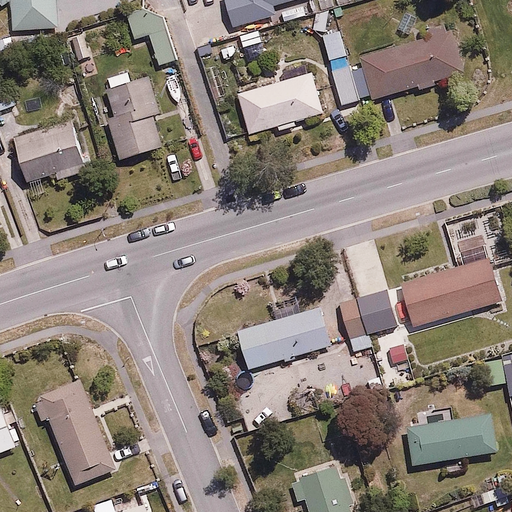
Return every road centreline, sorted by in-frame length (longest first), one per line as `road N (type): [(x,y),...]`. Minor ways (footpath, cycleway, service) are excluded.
road 1 (residential): [(117,267),(511,151)]
road 2 (residential): [(117,267),(219,511)]
road 3 (residential): [(117,267),(0,304)]
